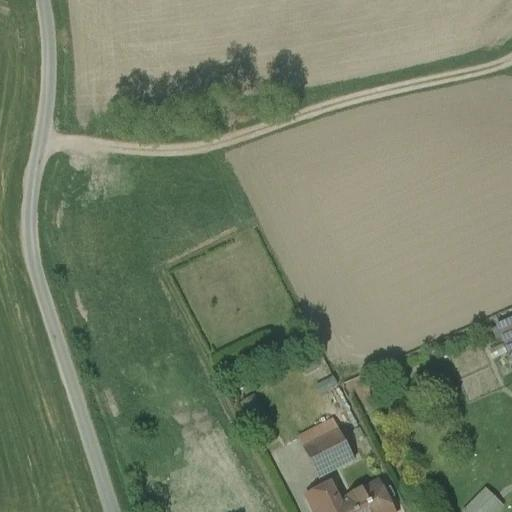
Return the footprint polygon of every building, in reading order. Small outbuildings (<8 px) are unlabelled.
[(511,323),(497,330),(496,330),(511,364),(511,323)] [(253,424),(266,415),(252,395),(239,404),(253,424)] [(333,422),(298,439),(304,452),(339,434),(333,422)] [(304,452),(318,480),(354,462),(339,434),(304,452)] [(150,443),(133,449),(141,474),(158,469),(158,468),(159,468),(150,443)] [(133,449),(120,454),(128,478),(141,474),(133,449)] [(154,485),(141,488),(146,509),(159,506),(154,485)] [(391,511),(378,485),(339,504),(337,500),(331,503),(324,491),(308,499),(314,511),(391,511)] [(233,511),(227,488),(172,502),(174,511),(233,511)] [(462,511),(497,511),(503,506),(484,488),(462,511)]
